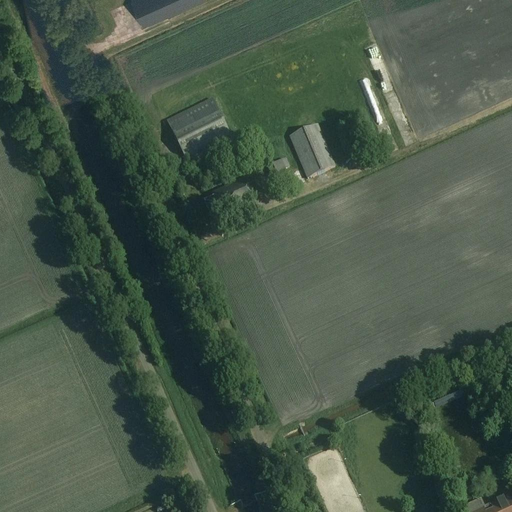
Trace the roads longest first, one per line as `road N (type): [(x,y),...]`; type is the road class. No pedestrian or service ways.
road 1 (unclassified): [(291,511),(65,0)]
road 2 (tertiary): [(212,511),(0,34)]
